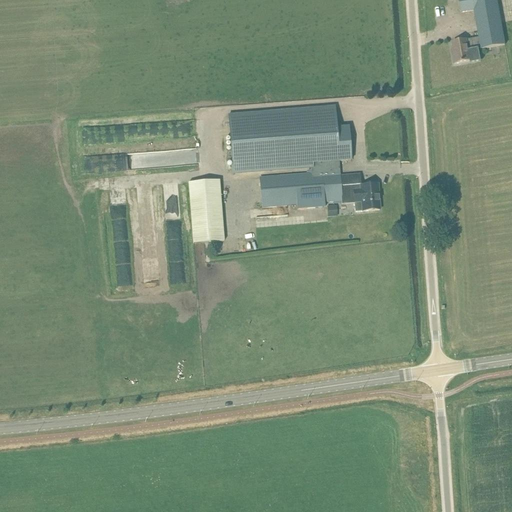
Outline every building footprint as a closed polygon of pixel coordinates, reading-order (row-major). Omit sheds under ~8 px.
[(481,49),(505,45),(496,0),(459,0),(462,13),(474,11),(479,38),(481,49)] [(454,64),(470,61),(470,63),(480,61),(478,49),(481,49),(479,38),(466,40),(452,42),(454,54),(452,54),(454,64)] [(335,107),(228,115),(233,172),(233,175),(311,169),(311,174),(260,178),(262,207),(294,204),(295,210),(316,208),(325,208),(325,202),(341,200),(341,204),(354,203),(355,212),(362,211),(363,212),(379,210),(377,184),(361,186),(360,175),(356,175),(340,177),(339,171),(338,172),(337,162),(351,160),(348,127),(336,128),(335,107)] [(129,128),(113,128),(113,141),(129,140),(129,128)] [(112,172),(111,155),(85,156),(85,173),(112,172)] [(220,181),(188,183),(193,244),(224,241),(220,181)] [(336,216),(336,205),(325,206),(326,217),(336,216)]
